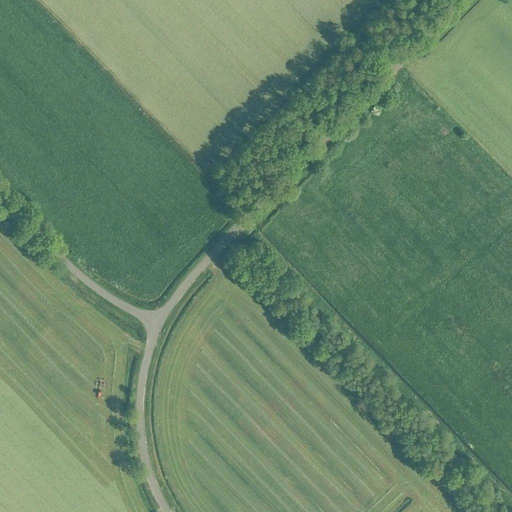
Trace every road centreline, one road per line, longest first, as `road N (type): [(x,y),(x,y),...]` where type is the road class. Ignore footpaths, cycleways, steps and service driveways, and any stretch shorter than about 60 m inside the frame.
road 1 (unclassified): [(155,325),(457,0)]
road 2 (unclassified): [(155,325),(95,292),(0,199)]
road 3 (unclassified): [(165,511),(143,463),(137,419),(155,325)]
